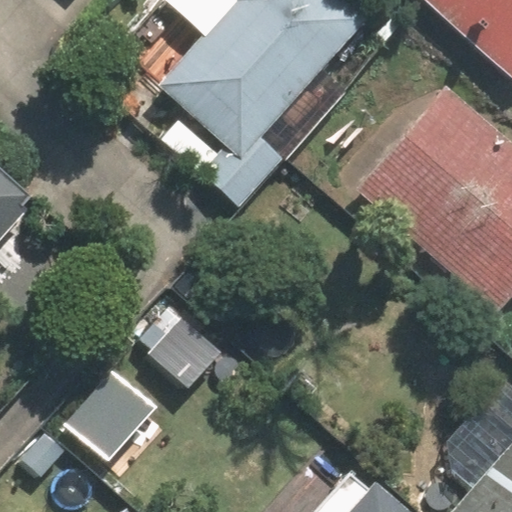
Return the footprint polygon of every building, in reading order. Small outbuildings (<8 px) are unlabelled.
[(212,0),(224,10),(148,93),(217,156),(195,179),(231,212),(275,165),(254,145),(358,30),(324,0),(212,0)] [(511,0),(406,0),(509,91),(511,87),(511,0)] [(511,294),(511,157),(441,97),(355,195),(494,315),(511,294)] [(0,246),(29,214),(0,187),(0,246)] [(165,312),(129,347),(179,397),(215,361),(165,312)] [(511,511),(511,434),(445,511),(511,511)] [(350,511),(381,511),(364,496),(350,511)]
